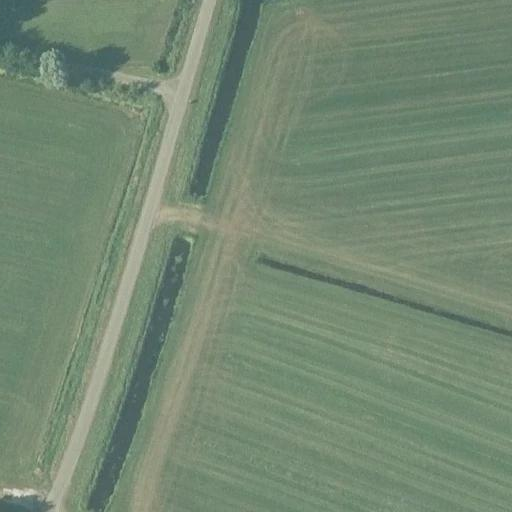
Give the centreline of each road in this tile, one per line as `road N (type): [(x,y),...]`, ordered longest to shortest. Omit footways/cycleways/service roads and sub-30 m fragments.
road 1 (unclassified): [(47,511),(209,0)]
road 2 (track): [(184,90),(0,47)]
